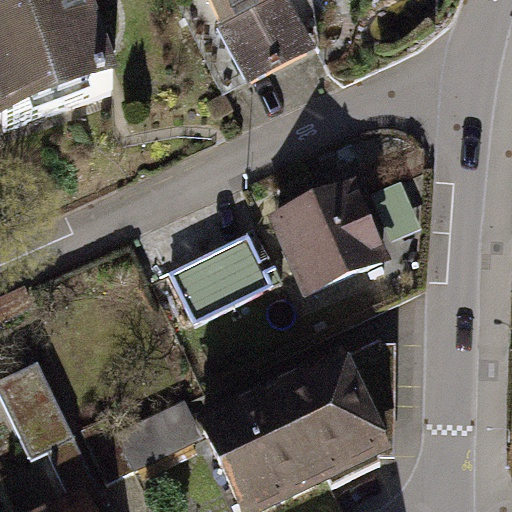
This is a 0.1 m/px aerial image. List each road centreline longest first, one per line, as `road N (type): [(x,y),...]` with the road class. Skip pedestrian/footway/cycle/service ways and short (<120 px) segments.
road 1 (residential): [(471,81),(432,76),(0,278)]
road 2 (residential): [(451,511),(471,81)]
